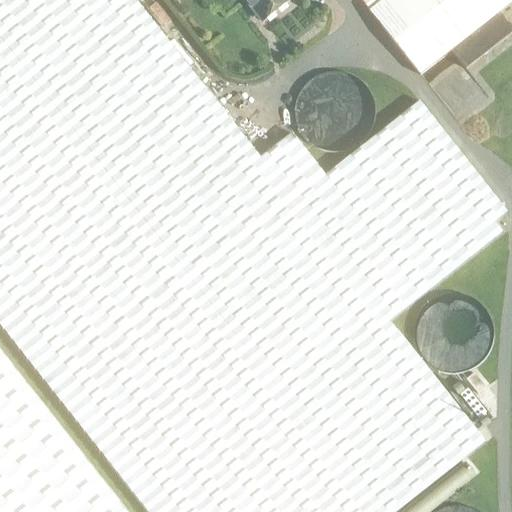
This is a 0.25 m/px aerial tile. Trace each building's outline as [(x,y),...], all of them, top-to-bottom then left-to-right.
[(400,511),(485,445),(390,324),(503,235),(495,225),(508,215),(420,104),(325,178),(292,136),(261,160),(133,0),(0,0),(0,325),(147,511),(400,511)] [(243,0),(262,23),(289,2),(287,0),(243,0)] [(511,4),(511,0),(359,0),(420,78),(451,53),(465,72),(511,34),(511,31),(499,15),(511,4)] [(0,511),(126,511),(0,351),(0,511)] [(474,376),(467,383),(477,396),(485,390),(474,376)]
